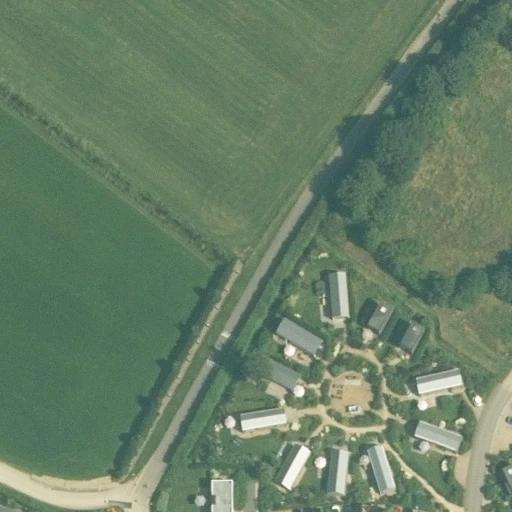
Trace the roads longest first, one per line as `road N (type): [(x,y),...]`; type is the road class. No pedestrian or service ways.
road 1 (unclassified): [(135,490),(163,459),(313,192),(454,0)]
road 2 (track): [(511,121),(491,125),(400,213),(380,222),(357,228),(300,214)]
road 3 (unclassified): [(0,336),(52,356),(88,386),(125,449),(135,490)]
